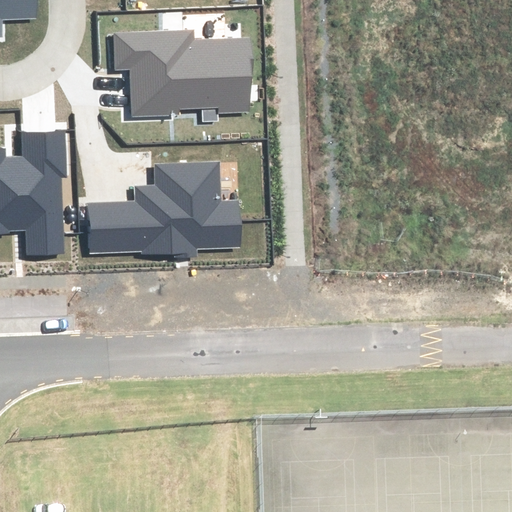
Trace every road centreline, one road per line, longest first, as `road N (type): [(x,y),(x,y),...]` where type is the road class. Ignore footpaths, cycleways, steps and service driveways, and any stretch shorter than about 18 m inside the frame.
road 1 (residential): [(0,359),(511,343)]
road 2 (residential): [(0,83),(49,63),(63,42),(65,0)]
